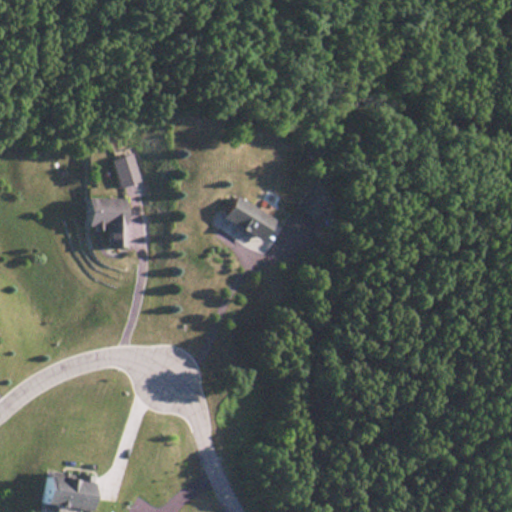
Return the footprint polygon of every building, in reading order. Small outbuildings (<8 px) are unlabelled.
[(138,181),(130,153),(110,159),(118,187),(138,181)] [(325,200),(307,188),(294,206),(312,219),(325,200)] [(219,218),(258,241),(271,220),(232,196),(219,218)] [(124,247),(124,198),(85,198),(85,227),(106,228),(105,247),(124,247)] [(89,510),(90,477),(43,474),(41,508),(89,510)]
